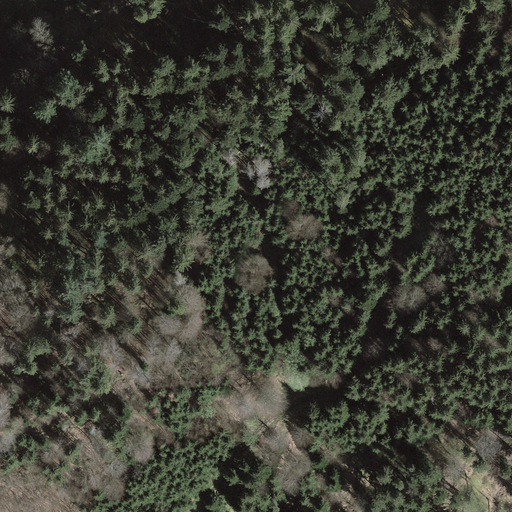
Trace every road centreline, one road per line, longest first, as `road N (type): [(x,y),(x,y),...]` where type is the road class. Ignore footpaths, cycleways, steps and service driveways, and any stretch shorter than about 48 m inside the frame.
road 1 (track): [(511,433),(385,397),(322,398),(274,414),(214,473),(191,511)]
road 2 (track): [(274,414),(174,394),(0,437)]
road 3 (track): [(0,77),(17,82),(43,68),(86,20),(156,0)]
